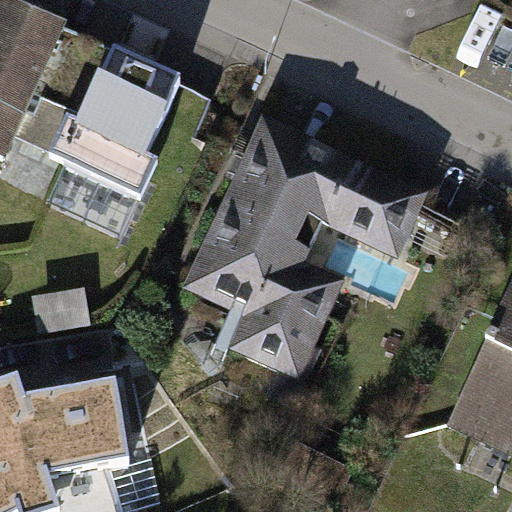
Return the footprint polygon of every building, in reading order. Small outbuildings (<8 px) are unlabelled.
[(62,37),(0,7),(0,162),(4,165),(35,100),(84,123),(110,66),(60,42),(62,37)] [(182,92),(113,60),(110,66),(84,123),(79,134),(67,128),(50,167),(140,208),(158,169),(179,179),(209,114),(179,100),(182,92)] [(265,138),(192,294),(253,322),(280,265),(303,216),(396,259),(419,209),(265,138)] [(338,291),(280,265),(253,322),(239,354),(296,381),(338,291)] [(511,303),(453,427),(511,455),(511,303)] [(0,511),(60,511),(52,480),(127,467),(113,381),(27,397),(19,376),(0,382),(0,511)]
